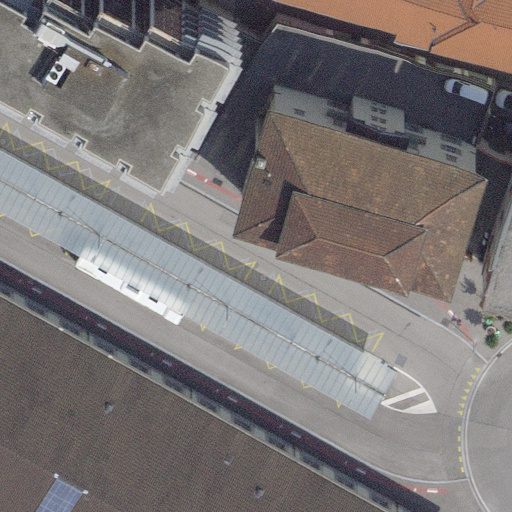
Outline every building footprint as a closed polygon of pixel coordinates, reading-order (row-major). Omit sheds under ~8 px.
[(0,0),(0,73),(158,162),(160,157),(170,162),(244,31),(197,5),(190,18),(157,0),(146,0),(143,7),(130,0),(0,0)] [(511,0),(279,0),(279,2),(393,36),(389,44),(511,69),(511,0)] [(273,86),(238,210),(285,224),(282,233),(397,266),(399,259),(437,270),(473,144),(273,86)] [(0,198),(370,404),(397,356),(117,201),(0,136),(0,198)] [(511,179),(481,290),(511,297),(511,179)] [(0,511),(380,511),(112,347),(0,289),(0,511)]
